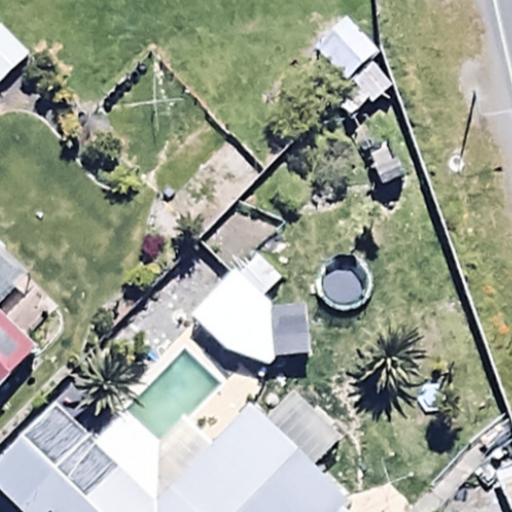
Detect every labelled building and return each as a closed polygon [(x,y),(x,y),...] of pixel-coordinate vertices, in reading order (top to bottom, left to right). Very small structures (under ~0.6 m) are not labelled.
[(307,53),(323,69),(313,79),(333,98),(373,56),(338,22),(307,53)] [(0,89),(28,61),(0,33),(0,89)] [(268,316),(257,305),(277,285),(252,261),(232,281),(228,276),(181,323),(222,364),(268,316)] [(0,397),(36,363),(0,325),(0,308),(21,288),(0,267),(0,397)] [(339,511),(340,511),(305,477),(336,446),(294,405),(263,436),(242,416),(183,476),(121,415),(89,448),(49,409),(0,459),(0,504),(8,511),(339,511)]
